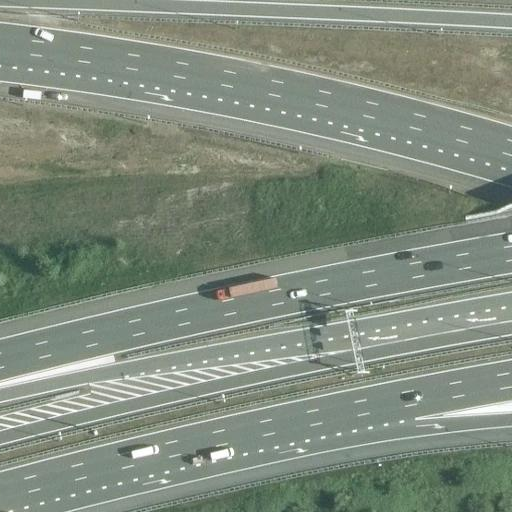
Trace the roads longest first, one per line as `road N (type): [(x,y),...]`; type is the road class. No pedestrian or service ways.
road 1 (motorway): [(511,256),(143,326),(0,365)]
road 2 (motorway): [(0,52),(243,90),(511,158)]
road 3 (motorway): [(511,25),(0,0)]
road 4 (motorway): [(0,496),(400,403)]
road 5 (motorway): [(0,440),(353,351)]
road 6 (motorway): [(353,351),(115,371),(0,390)]
road 7 (motorway): [(511,323),(353,351)]
